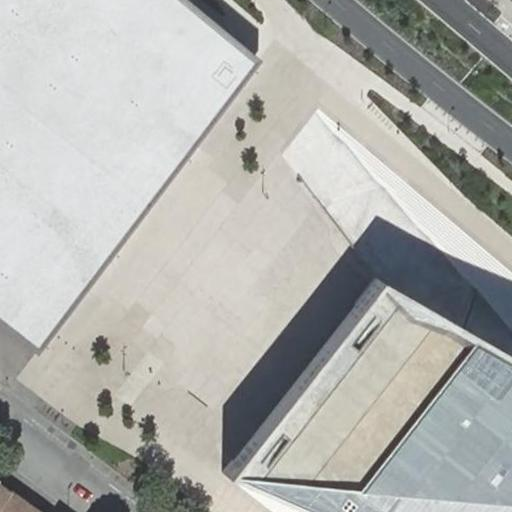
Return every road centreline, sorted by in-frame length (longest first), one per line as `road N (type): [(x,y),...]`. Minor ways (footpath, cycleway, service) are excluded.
road 1 (primary): [(334,0),(511,140)]
road 2 (unknown): [(128,19),(87,4),(62,7),(0,79)]
road 3 (tertiary): [(0,416),(126,511)]
